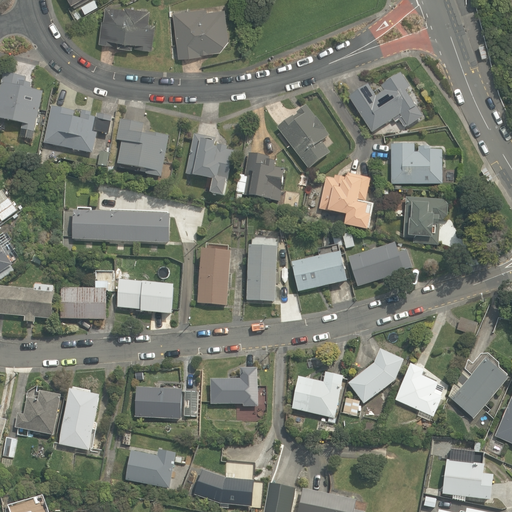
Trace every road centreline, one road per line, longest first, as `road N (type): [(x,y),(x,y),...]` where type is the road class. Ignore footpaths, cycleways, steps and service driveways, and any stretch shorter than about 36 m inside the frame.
road 1 (residential): [(511,268),(274,332),(94,348),(0,344)]
road 2 (residential): [(47,14),(53,36),(95,73),(232,85),(331,61),(437,11)]
road 3 (tertiary): [(511,169),(483,122),(437,11)]
